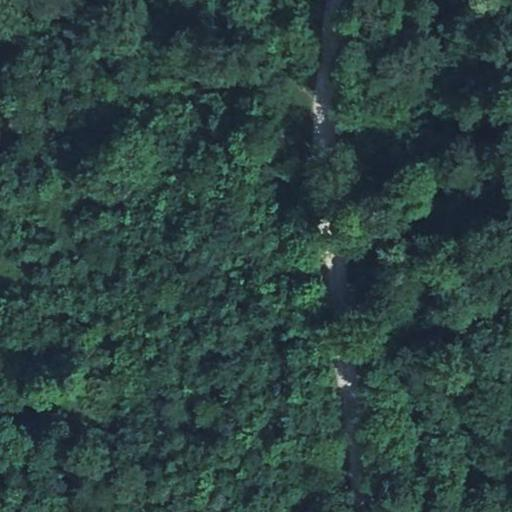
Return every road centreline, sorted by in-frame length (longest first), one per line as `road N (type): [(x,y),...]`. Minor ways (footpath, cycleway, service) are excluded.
road 1 (track): [(320,134),(363,511)]
road 2 (track): [(336,0),(320,134)]
